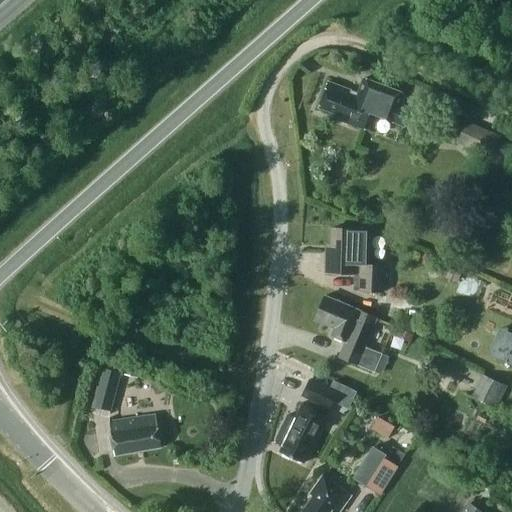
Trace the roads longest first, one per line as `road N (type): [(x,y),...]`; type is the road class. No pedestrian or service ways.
road 1 (residential): [(230,511),(257,416),(278,246),(264,96),(287,56),(347,47)]
road 2 (trunk): [(0,275),(310,0)]
road 3 (tertiary): [(95,511),(0,413)]
